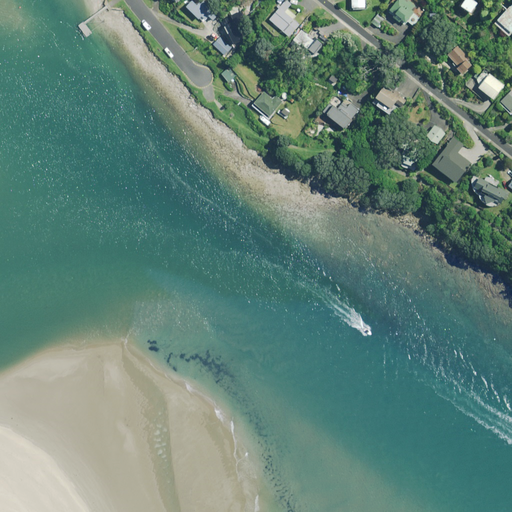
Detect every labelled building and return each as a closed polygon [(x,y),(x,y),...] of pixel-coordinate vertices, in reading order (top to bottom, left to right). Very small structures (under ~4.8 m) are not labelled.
[(352,0),(353,10),(366,10),(365,0),(352,0)] [(406,26),(409,23),(413,26),(421,17),(417,13),(420,10),(409,0),(399,0),(389,11),(406,26)] [(199,6),(193,1),(187,6),(203,23),(210,17),(214,21),(220,15),(213,8),(212,9),(204,1),(199,6)] [(291,5),(287,1),(270,20),(290,37),(300,25),(294,20),(296,17),(288,9),(291,5)] [(511,4),(498,20),(511,32),(511,4)] [(294,41),(315,57),(328,40),(314,29),(309,35),(303,30),(294,41)] [(232,48),(221,38),(214,45),(225,56),(232,48)] [(463,74),(473,66),(469,61),(470,60),(459,45),(448,54),(463,74)] [(237,76),(229,67),(222,74),(230,83),(237,76)] [(505,86),(487,72),(482,78),(476,86),(494,100),(505,86)] [(401,95),(386,84),(373,103),(392,116),(397,108),(401,110),(407,101),(400,96),(401,95)] [(277,96),(268,89),(255,105),(271,118),(284,102),(277,96)] [(511,91),(500,103),(511,115),(511,114),(511,91)] [(352,104),(354,101),(348,97),(343,103),(336,97),(331,103),(324,112),(346,130),(353,120),(352,119),(359,110),(352,104)] [(446,133),(436,126),(427,138),(437,145),(446,133)] [(465,145),(454,138),(434,165),(457,183),(472,163),(459,153),(465,145)] [(419,162),(406,156),(402,166),(415,172),(419,162)] [(473,174),(472,179),(472,183),(473,187),(474,190),(477,194),(480,196),(482,201),(486,204),(491,206),(496,206),(503,205),(510,193),(473,174)]
